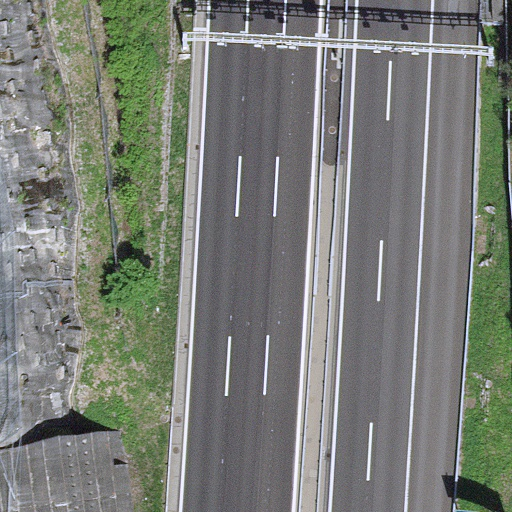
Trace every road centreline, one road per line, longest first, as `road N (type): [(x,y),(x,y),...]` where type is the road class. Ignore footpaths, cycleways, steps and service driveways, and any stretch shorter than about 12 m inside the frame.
road 1 (motorway): [(362,511),(395,0)]
road 2 (motorway): [(259,0),(244,511)]
